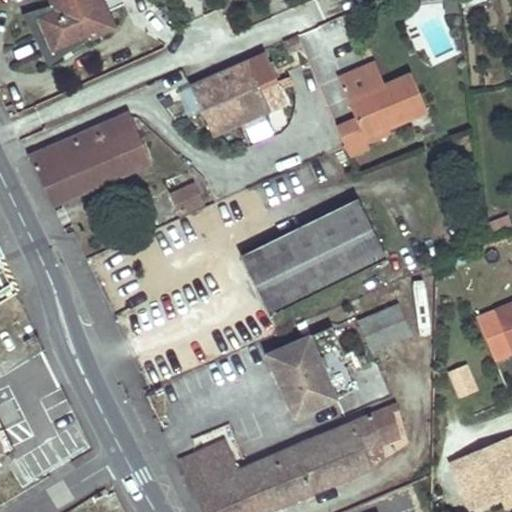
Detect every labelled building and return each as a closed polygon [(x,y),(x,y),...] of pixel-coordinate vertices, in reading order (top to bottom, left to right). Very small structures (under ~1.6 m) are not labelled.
[(103,0),(52,0),(56,7),(37,16),(52,49),(88,34),(90,36),(114,25),(103,0)] [(248,59),(191,84),(213,133),(270,108),(248,59)] [(413,72),(349,100),(364,137),(429,110),(413,72)] [(128,112),(30,156),(53,203),(149,161),(128,112)] [(194,183),(172,192),(181,213),(203,204),(194,183)] [(356,200),(243,257),(271,313),(384,256),(356,200)] [(511,224),(508,214),(487,222),(492,234),(511,226),(511,224)] [(511,300),(497,307),(511,346),(511,300)] [(404,316),(399,303),(358,320),(370,349),(411,332),(404,316)] [(0,359),(26,347),(14,323),(0,330),(0,359)] [(331,325),(266,353),(294,416),(358,387),(331,325)] [(467,361),(447,370),(459,397),(479,389),(467,361)] [(491,392),(462,401),(466,416),(495,408),(491,392)] [(369,413),(363,416),(370,431),(376,444),(381,442),(400,434),(391,411),(397,409),(394,403),(388,405),(369,413)] [(282,450),(243,467),(262,511),(364,469),(357,452),(365,449),(376,444),(370,431),(363,416),(282,450)] [(0,453),(13,447),(0,421),(0,453)] [(511,436),(451,463),(470,507),(499,495),(511,489),(511,436)] [(226,440),(181,459),(194,488),(238,469),(226,440)] [(373,466),(387,456),(381,442),(376,444),(365,449),(373,466)] [(364,469),(373,466),(365,449),(357,452),(364,469)] [(261,511),(262,511),(243,467),(238,469),(194,488),(192,488),(204,511),(261,511)] [(511,489),(499,495),(504,507),(511,503),(511,489)]
